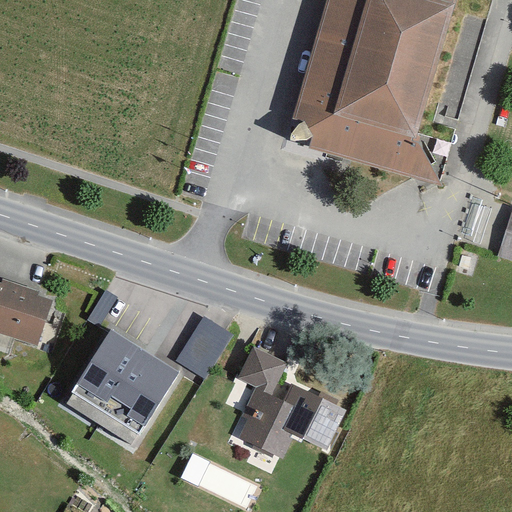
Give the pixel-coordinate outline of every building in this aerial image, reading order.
[(467,0),(342,0),(327,45),(301,126),(320,164),(445,202),(416,158),(467,0)] [(82,300),(2,274),(0,279),(0,341),(63,362),(82,300)] [(246,338),(220,320),(195,357),(221,375),(246,338)] [(194,367),(128,326),(78,406),(145,447),(194,367)] [(315,361),(272,341),(253,382),(276,393),(250,449),(290,468),(299,450),(333,466),(357,415),(302,388),(315,361)] [(236,487),(232,485),(238,473),(195,453),(183,476),(230,499),(236,487)]
